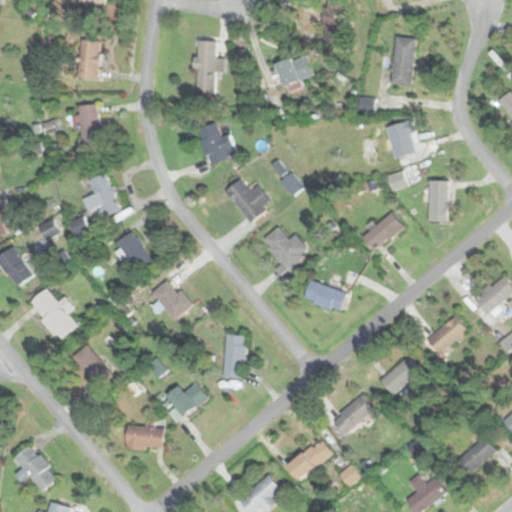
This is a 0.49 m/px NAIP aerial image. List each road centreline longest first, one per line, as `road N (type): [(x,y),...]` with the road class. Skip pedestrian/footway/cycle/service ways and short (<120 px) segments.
road 1 (residential): [(149,511),(511,206)]
road 2 (residential): [(314,373),(162,181),(143,81),(154,0)]
road 3 (residential): [(139,511),(0,345)]
road 4 (residential): [(511,192),(458,116),(479,0)]
